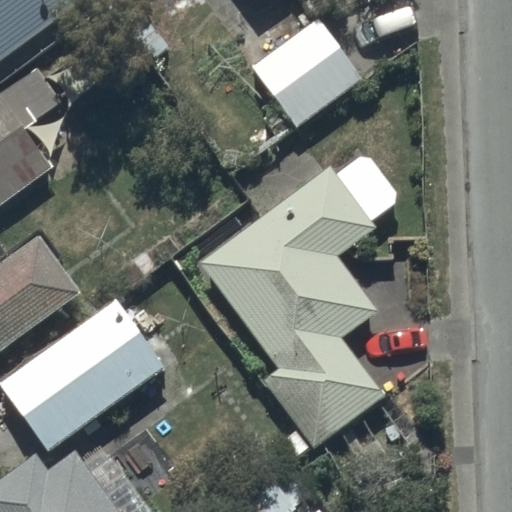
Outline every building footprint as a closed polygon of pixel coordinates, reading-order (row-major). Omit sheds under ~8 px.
[(0,0),(0,60),(83,0),(0,0)] [(320,16),(254,64),(299,126),(365,77),(320,16)] [(0,91),(0,204),(52,168),(24,129),(63,102),(38,68),(2,94),(0,91)] [(281,367),(266,379),(300,426),(277,443),(291,462),(314,445),(316,448),(387,397),(344,337),(379,311),(340,257),(378,229),(371,220),(402,198),(368,151),(339,172),(334,165),(202,261),(281,367)] [(0,351),(82,291),(40,234),(0,263),(0,351)] [(161,368),(164,366),(118,301),(5,379),(52,448),(80,429),(86,438),(101,427),(96,420),(149,384),(159,399),(175,388),(161,368)] [(39,452),(0,479),(0,511),(155,511),(153,509),(149,511),(122,511),(78,448),(50,467),(39,452)] [(292,464),(237,507),(241,511),(292,511),(316,493),(292,464)]
